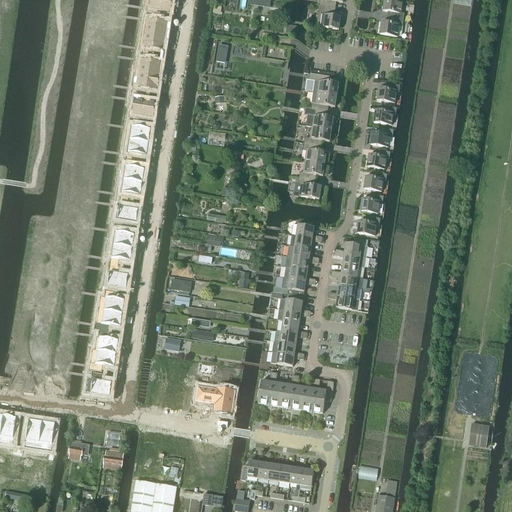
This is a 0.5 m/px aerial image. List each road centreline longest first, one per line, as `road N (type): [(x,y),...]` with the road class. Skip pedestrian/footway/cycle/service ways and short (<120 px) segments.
road 1 (residential): [(343,59),(373,64),(348,220),(328,244),(309,370),(347,377),(328,449)]
road 2 (residential): [(181,0),(121,413)]
road 3 (residential): [(121,413),(0,397)]
